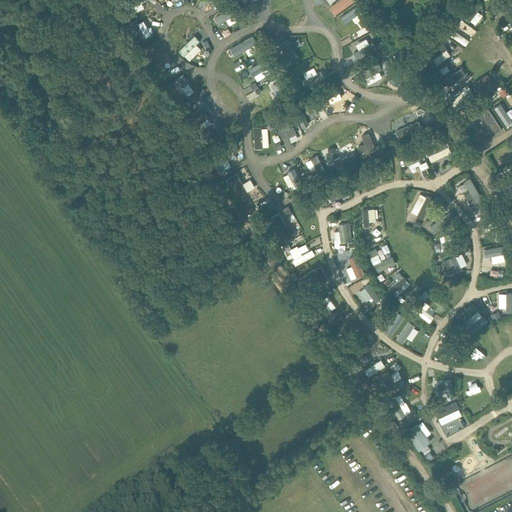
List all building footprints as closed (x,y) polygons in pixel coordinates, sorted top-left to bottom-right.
[(463,0),(455,11),(468,21),(480,5),(473,0),(463,0)] [(458,19),(447,29),(457,39),(467,28),(458,19)] [(359,38),(361,41),(365,38),(357,21),(345,27),(352,41),(359,38)] [(288,65),(299,58),(286,38),(275,44),(288,65)] [(444,43),(427,50),(432,64),(450,58),(444,43)] [(446,87),(466,76),(461,66),(451,72),(447,65),(437,71),(446,87)] [(173,84),(186,75),(183,70),(170,79),(173,84)] [(369,70),(352,76),(360,97),(377,91),(369,70)] [(485,83),(491,79),(487,72),(474,81),(485,99),(492,95),(485,83)] [(178,96),(189,87),(184,81),(173,89),(178,96)] [(335,114),(341,111),(333,90),(327,93),(335,114)] [(502,129),(488,108),(492,105),(488,100),(484,102),(482,99),(466,109),(487,140),(502,129)] [(505,124),(511,119),(511,112),(505,102),(495,109),(505,124)] [(241,103),(226,109),(231,121),(246,115),(241,103)] [(306,127),(312,124),(302,106),(296,110),(306,127)] [(261,148),(273,142),(265,123),(252,128),(261,148)] [(375,137),(383,131),(377,123),(369,128),(375,137)] [(423,148),(427,156),(449,145),(445,137),(423,148)] [(400,153),(404,165),(423,158),(419,146),(400,153)] [(211,153),(220,171),(231,165),(222,148),(211,153)] [(418,164),(423,176),(430,173),(425,161),(418,164)] [(235,173),(226,178),(236,198),(238,197),(243,207),(265,195),(260,185),(255,187),(250,178),(241,183),(235,173)] [(467,179),(457,186),(471,207),(481,199),(467,179)] [(321,196),(325,203),(350,192),(346,184),(321,196)] [(418,193),(409,212),(422,218),(430,199),(418,193)] [(361,208),(361,226),(375,226),(374,207),(361,208)] [(280,241),(291,236),(282,216),(271,222),(280,241)] [(333,231),(334,243),(349,241),(346,222),(337,223),(338,230),(333,231)] [(482,249),(483,257),(490,256),(491,263),(505,261),(504,246),(482,249)] [(395,263),(391,255),(381,259),(375,247),(366,251),(376,272),(395,263)] [(346,257),(349,266),(345,267),(349,279),(363,275),(356,254),(346,257)] [(455,255),(441,261),(447,276),(461,270),(455,255)] [(322,266),(308,271),(314,284),(327,279),(322,266)] [(396,298),(411,285),(401,274),(387,287),(396,298)] [(372,306),(381,297),(367,284),(359,293),(372,306)] [(505,312),(511,311),(511,292),(497,293),(498,307),(504,307),(505,312)] [(330,294),(317,300),(326,321),(339,315),(330,294)] [(419,297),(411,308),(428,322),(437,311),(419,297)] [(397,311),(383,329),(389,334),(404,316),(397,311)] [(490,314),(493,319),(500,316),(497,311),(490,314)] [(472,333),(488,321),(483,315),(477,319),(474,315),(464,323),(472,333)] [(406,337),(411,340),(418,328),(405,321),(395,339),(403,343),(406,337)] [(352,336),(358,354),(367,351),(361,333),(352,336)] [(381,359),(363,369),(367,376),(385,366),(381,359)] [(378,378),(384,392),(404,385),(398,370),(378,378)] [(388,398),(395,418),(409,413),(402,393),(388,398)] [(446,436),(469,425),(458,402),(435,414),(446,436)] [(417,450),(430,441),(417,423),(404,432),(417,450)]
